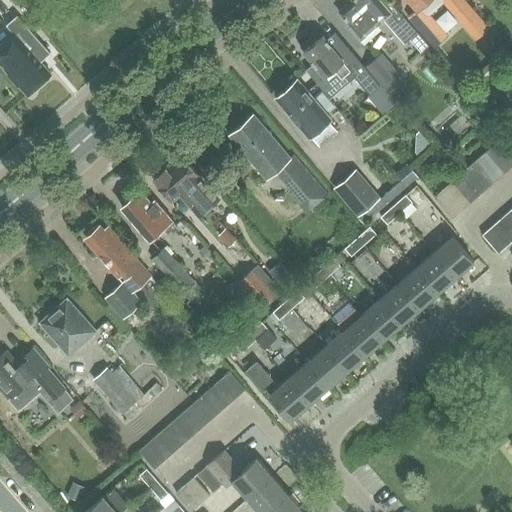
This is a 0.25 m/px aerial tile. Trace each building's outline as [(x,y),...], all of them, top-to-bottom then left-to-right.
[(351,0),(339,11),(351,25),(349,27),(358,36),(360,39),(378,24),(382,20),(387,16),(407,40),(415,33),(387,0),(381,0),(380,0),(351,0)] [(446,3),(447,4),(479,39),(489,29),(463,0),(409,0),(418,10),(410,17),(436,47),(448,36),(430,17),(446,3)] [(17,34),(0,49),(0,62),(27,94),(51,73),(41,61),(51,52),(18,15),(8,23),(17,34)] [(323,35),(304,51),(314,63),(306,70),(331,98),(351,81),(347,77),(353,71),(343,60),(344,59),(323,35)] [(382,54),(366,68),(380,84),(388,93),(400,82),(396,77),(399,74),(398,73),(382,54)] [(494,59),(476,75),(487,87),(506,72),(494,59)] [(380,84),(366,68),(356,77),(370,93),(380,84)] [(301,85),(280,104),(301,129),(309,138),(330,118),(301,85)] [(398,85),(388,94),(399,106),(409,97),(398,85)] [(291,195),(294,199),(308,215),(327,199),(267,129),(254,114),(237,129),(229,135),(266,178),(275,170),(295,192),(291,195)] [(499,139),(497,141),(511,158),(511,135),(508,131),(499,139)] [(494,133),(487,138),(493,145),(497,141),(499,139),(494,133)] [(493,145),(486,151),(504,172),(511,165),(511,158),(497,141),(493,145)] [(486,151),(474,161),(493,182),(504,172),(486,151)] [(182,156),(169,166),(199,201),(203,205),(206,209),(219,197),(200,176),(199,176),(182,156)] [(474,161),(463,171),(481,192),(493,182),(474,161)] [(157,176),(153,179),(154,180),(172,200),(179,194),(195,212),(198,216),(206,209),(203,205),(199,201),(169,166),(167,168),(166,167),(157,176)] [(407,167),(398,175),(406,185),(416,177),(407,167)] [(355,169),(333,189),(357,217),(380,198),(355,169)] [(463,171),(451,181),(469,202),(481,192),(463,171)] [(451,181),(442,189),(460,210),(469,202),(451,181)] [(460,210),(442,189),(432,197),(447,213),(451,218),(460,210)] [(122,206),(121,207),(150,240),(164,228),(168,233),(171,231),(177,225),(155,200),(153,202),(143,192),(137,198),(134,195),(130,195),(123,200),(124,204),(122,206)] [(405,196),(393,207),(399,214),(412,203),(405,196)] [(399,214),(393,207),(380,218),(387,225),(399,214)] [(511,232),(511,213),(509,211),(500,219),(511,232)] [(507,245),(511,240),(511,232),(500,219),(491,227),(507,245)] [(87,238),(125,281),(106,297),(125,318),(143,302),(134,292),(152,276),(110,229),(106,232),(101,225),(97,228),(93,228),(89,232),(89,236),(87,238)] [(498,253),(507,245),(491,227),(482,235),(498,253)] [(369,228),(356,239),(363,246),(375,235),(369,228)] [(224,229),(218,234),(228,245),(234,240),(224,229)] [(447,242),(433,254),(454,278),(473,262),(452,238),(447,242)] [(363,246),(356,239),(344,249),(351,257),(363,246)] [(204,246),(199,251),(207,260),(212,255),(204,246)] [(197,284),(165,247),(151,259),(166,276),(173,283),(183,296),(184,295),(196,285),(197,284)] [(433,254),(415,270),(436,294),(454,278),(433,254)] [(333,260),(320,270),(327,278),(339,267),(333,260)] [(281,262),(270,272),(283,286),(295,277),(281,262)] [(253,269),(240,280),(262,305),(275,294),(253,269)] [(327,278),(320,270),(308,281),(315,288),(327,278)] [(415,270),(397,285),(418,309),(436,294),(415,270)] [(166,276),(160,281),(166,289),(173,283),(166,276)] [(196,285),(184,295),(190,302),(202,291),(196,285)] [(397,285),(379,300),(400,325),(418,309),(397,285)] [(297,291),(284,302),(291,309),(303,299),(297,291)] [(40,322),(68,354),(96,330),(67,298),(40,322)] [(379,300),(361,316),(382,340),(400,325),(379,300)] [(291,309),(284,302),(272,313),(278,320),(291,309)] [(361,316),(343,331),(364,356),(382,340),(361,316)] [(260,323),(248,334),(254,341),(267,330),(260,323)] [(286,327),(281,331),(287,338),(292,334),(286,327)] [(343,331),(325,347),(346,372),(364,356),(343,331)] [(254,341),(248,334),(235,345),(242,352),(254,341)] [(325,347),(306,362),(328,387),(346,372),(325,347)] [(31,350),(17,363),(6,350),(0,355),(0,387),(9,398),(12,396),(18,401),(35,386),(49,402),(56,411),(72,397),(40,361),(31,350)] [(174,350),(163,360),(192,393),(203,384),(174,350)] [(266,389),(270,394),(291,419),(310,403),(288,378),(278,386),(257,360),(246,370),(263,391),(266,389)] [(306,362),(288,378),(310,403),(328,387),(306,362)] [(94,380),(123,413),(136,400),(107,367),(94,380)] [(229,371),(220,379),(236,398),(245,390),(229,371)] [(220,379),(211,387),(227,406),(236,398),(220,379)] [(87,383),(77,392),(81,396),(91,388),(87,383)] [(211,387),(202,395),(218,414),(227,406),(211,387)] [(202,395),(193,403),(209,422),(218,414),(202,395)] [(79,401),(72,407),(81,417),(88,411),(79,401)] [(193,403),(184,411),(200,430),(209,422),(193,403)] [(184,411),(175,419),(191,437),(200,430),(184,411)] [(175,419),(165,427),(182,445),(191,437),(175,419)] [(165,427),(156,434),(172,453),(182,445),(165,427)] [(156,434),(147,442),(163,461),(172,453),(156,434)] [(163,461),(147,442),(138,450),(154,469),(163,461)] [(242,491),(248,498),(273,476),(256,457),(241,471),(224,451),(197,474),(212,492),(222,483),(225,486),(232,480),(242,491)] [(138,475),(149,487),(156,481),(145,468),(138,475)] [(248,498),(260,511),(267,511),(288,494),(273,476),(248,498)] [(193,477),(184,485),(200,503),(208,495),(193,477)] [(156,481),(149,487),(160,500),(167,493),(156,481)] [(74,484),(68,498),(80,503),(86,489),(74,484)] [(200,503),(184,485),(175,493),(191,510),(200,503)] [(267,511),(304,511),(288,494),(267,511)] [(84,511),(116,511),(102,496),(84,511)]
